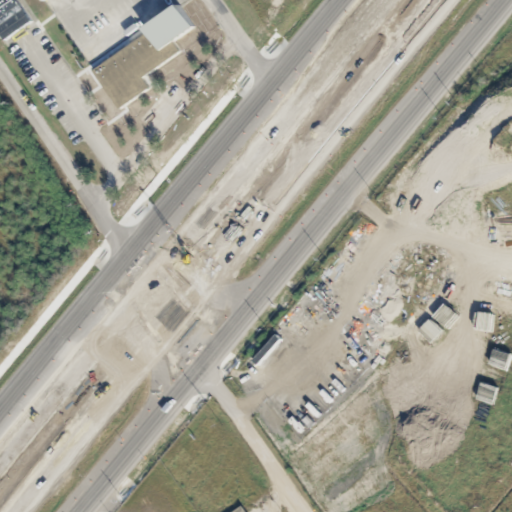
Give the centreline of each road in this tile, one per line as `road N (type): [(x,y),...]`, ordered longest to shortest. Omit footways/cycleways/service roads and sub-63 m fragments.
road 1 (tertiary): [(86,511),(510,0)]
road 2 (tertiary): [(343,0),(0,413)]
road 3 (motorway): [(218,251),(433,0)]
road 4 (motorway): [(388,0),(198,233)]
road 5 (tertiary): [(72,327),(91,312),(115,310),(158,350),(169,383),(160,423)]
road 6 (motorway): [(3,511),(117,373)]
road 7 (tertiary): [(289,269),(250,294),(210,290),(161,246),(160,221)]
road 8 (motorway): [(198,233),(96,359)]
road 9 (motorway): [(117,373),(218,251)]
road 10 (motorway): [(96,359),(0,475)]
